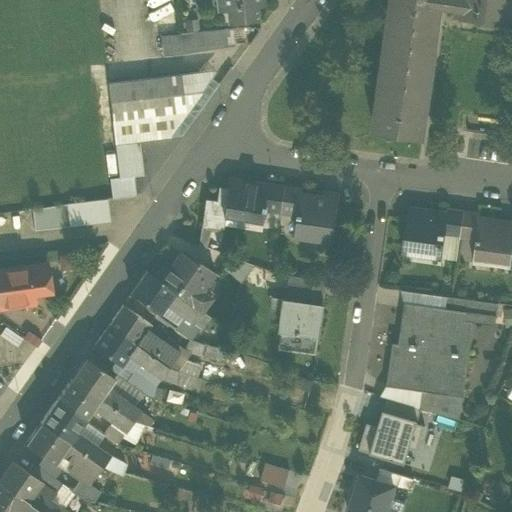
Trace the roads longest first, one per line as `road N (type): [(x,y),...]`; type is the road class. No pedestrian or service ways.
road 1 (residential): [(223,143),(0,445)]
road 2 (residential): [(379,165),(355,374),(307,511)]
road 3 (residential): [(325,0),(223,143)]
road 4 (residential): [(223,143),(379,165)]
road 5 (unknown): [(152,239),(0,247)]
road 6 (residential): [(379,165),(511,181)]
